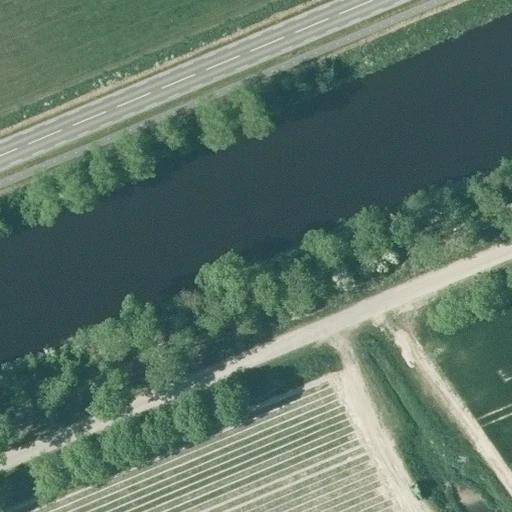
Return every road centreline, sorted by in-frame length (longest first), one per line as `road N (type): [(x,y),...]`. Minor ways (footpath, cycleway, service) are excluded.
road 1 (unclassified): [(0,462),(511,249)]
road 2 (primary): [(0,157),(377,0)]
